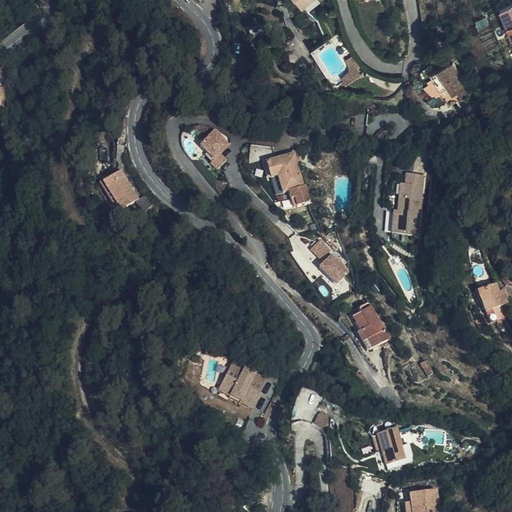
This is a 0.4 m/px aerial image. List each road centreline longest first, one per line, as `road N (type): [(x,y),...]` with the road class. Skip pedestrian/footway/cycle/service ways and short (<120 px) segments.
road 1 (tertiary): [(281,511),(275,421),(313,350),(312,332),(237,248),(164,193),(135,142),(136,114),(150,88),(204,70),(215,54),(211,31),(184,0)]
road 2 (residential): [(345,0),(365,49),(400,68),(418,54),(411,0)]
